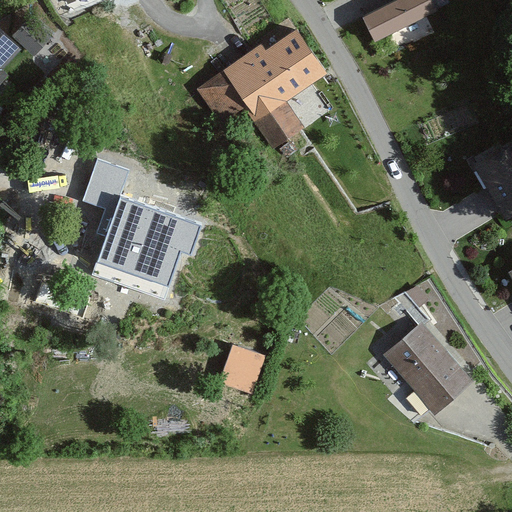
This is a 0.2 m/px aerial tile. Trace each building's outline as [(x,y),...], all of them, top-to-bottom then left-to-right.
[(430,12),(423,0),(397,0),(359,21),(371,44),(430,12)] [(42,40),(24,20),(9,34),(27,54),(42,40)] [(328,74),(297,29),(266,51),(261,45),(199,88),(224,124),(244,110),(273,151),(306,127),(288,102),(328,74)] [(0,67),(14,53),(0,39),(0,83),(4,79),(0,75),(0,67)] [(511,213),(511,142),(470,167),(501,220),(511,213)] [(185,197),(123,175),(87,279),(149,301),(185,197)] [(464,383),(413,326),(379,356),(431,413),(464,383)] [(234,346),(220,384),(255,397),(269,359),(234,346)]
